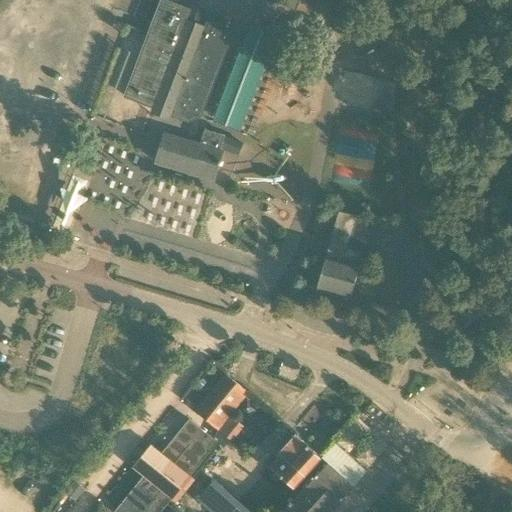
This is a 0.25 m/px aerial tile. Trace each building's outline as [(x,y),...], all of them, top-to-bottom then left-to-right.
[(200,117),(233,33),(208,24),(206,29),(200,27),(206,11),(192,6),(190,10),(192,10),(188,22),(184,21),(188,10),(163,1),(126,97),(189,121),(200,117)] [(240,20),(207,118),(236,128),(269,30),(240,20)] [(223,153),(220,152),(225,136),(205,130),(200,146),(164,136),(156,163),(215,180),(219,166),(222,167),(223,163),(220,162),(223,153)] [(339,135),(335,175),(375,179),(378,153),(379,139),(339,135)] [(228,137),(223,148),(238,154),(242,142),(228,137)] [(356,217),(339,212),(323,268),(310,265),(304,286),(351,299),(360,267),(363,254),(347,249),(356,217)] [(245,396),(248,393),(226,375),(196,413),(231,441),(243,427),(229,416),(238,405),(245,396)] [(257,406),(245,396),(238,405),(250,415),(257,406)] [(367,468),(402,430),(372,403),(337,441),(367,468)] [(159,511),(217,442),(188,419),(161,454),(151,446),(132,469),(142,477),(114,511),(159,511)] [(322,458),(296,435),(278,454),(278,459),(270,468),(294,489),(322,458)] [(331,511),(354,487),(328,464),(285,511),(279,511),(276,509),(272,511),(331,511)] [(83,476),(68,495),(77,502),(92,484),(83,476)] [(242,511),(211,484),(197,500),(207,509),(210,511),(242,511)]
